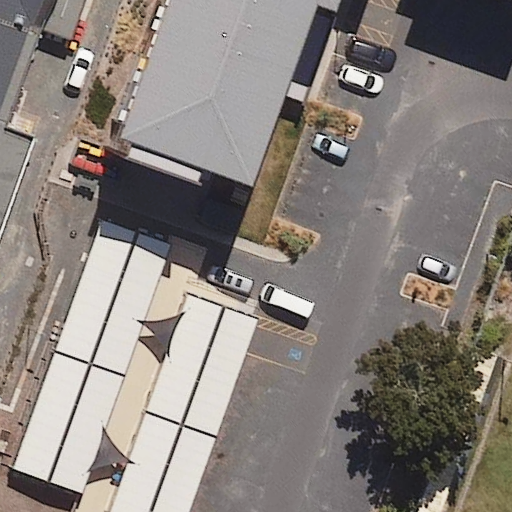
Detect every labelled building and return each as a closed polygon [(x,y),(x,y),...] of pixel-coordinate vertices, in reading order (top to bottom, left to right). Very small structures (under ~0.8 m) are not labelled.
[(0,0),(0,237),(36,136),(8,127),(43,29),(71,39),(85,0),(0,0)] [(511,0),(166,0),(117,139),(130,143),(126,155),(124,159),(200,186),(206,169),(216,173),(252,186),(285,94),(306,101),(340,0),(511,0)] [(241,211),(206,199),(198,222),(233,234),(241,211)] [(11,468),(82,493),(171,245),(100,219),(29,420),(11,468)] [(184,293),(106,511),(187,511),(257,318),(184,293)] [(472,346),(413,511),(442,511),(497,355),(472,346)]
